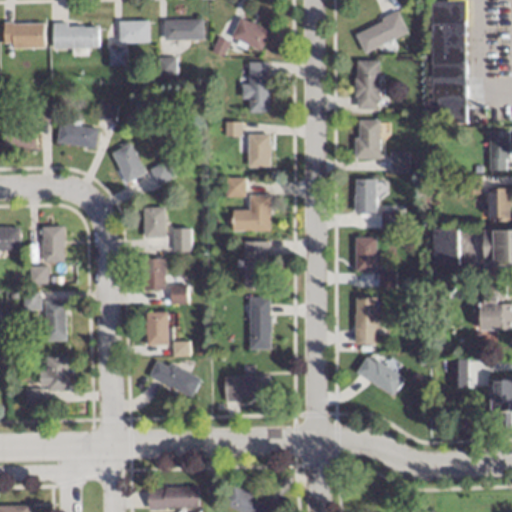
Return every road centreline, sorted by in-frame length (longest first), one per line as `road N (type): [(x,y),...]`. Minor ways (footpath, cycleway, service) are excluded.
road 1 (residential): [(511,462),(420,464),(364,440),(0,448)]
road 2 (residential): [(315,0),(319,511)]
road 3 (residential): [(0,191),(76,191),(107,221),(111,446)]
road 4 (residential): [(68,447),(69,511),(111,446)]
road 5 (residential): [(0,474),(77,471),(111,446)]
